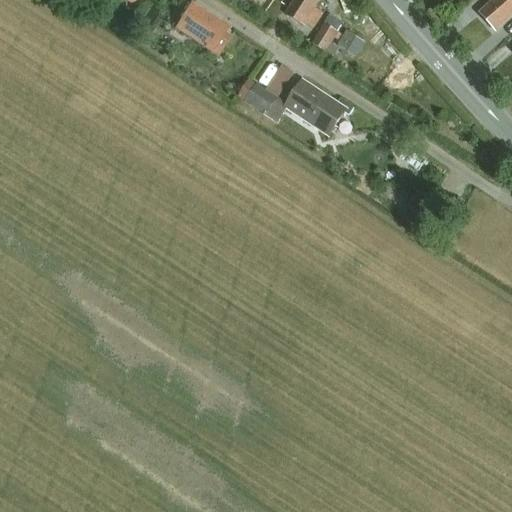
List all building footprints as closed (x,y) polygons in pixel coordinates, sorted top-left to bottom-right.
[(305,28),(322,0),(298,0),(287,17),(305,28)] [(511,0),(496,0),(479,16),(496,34),(511,18),(511,0)] [(221,58),(233,41),(226,37),(231,29),(196,6),(180,30),(221,58)] [(324,24),(311,44),(326,53),(339,33),(324,24)] [(287,105),(250,81),(238,99),(265,116),(264,117),(277,126),(287,110),(284,109),(287,105)] [(325,135),(338,115),(333,112),(337,106),(302,83),(285,109),(325,135)] [(432,223),(443,206),(431,198),(420,215),(432,223)]
